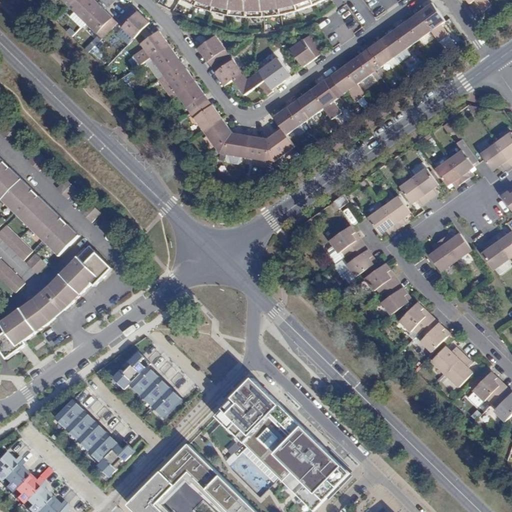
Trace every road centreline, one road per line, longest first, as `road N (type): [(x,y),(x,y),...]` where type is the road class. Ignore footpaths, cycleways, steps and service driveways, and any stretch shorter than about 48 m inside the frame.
road 1 (residential): [(416,0),(248,114),(228,105),(145,0)]
road 2 (tertiary): [(492,63),(219,257)]
road 3 (secondary): [(480,511),(256,292)]
road 4 (secondary): [(219,257),(0,42)]
road 5 (residential): [(511,371),(395,256),(406,238),(511,178)]
road 6 (residential): [(219,257),(0,414)]
road 7 (residential): [(255,356),(106,505)]
road 8 (residential): [(255,356),(375,471)]
